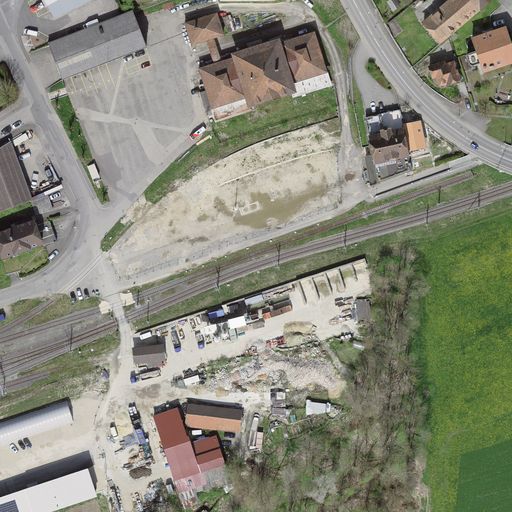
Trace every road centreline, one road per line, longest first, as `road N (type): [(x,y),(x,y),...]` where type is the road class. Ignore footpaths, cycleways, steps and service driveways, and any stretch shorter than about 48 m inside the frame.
road 1 (unknown): [(359,199),(334,51),(309,18),(260,7),(183,14),(170,38),(178,84)]
road 2 (residential): [(0,299),(50,282),(86,238),(85,199),(39,104)]
road 3 (primary): [(511,161),(428,108),(353,0)]
